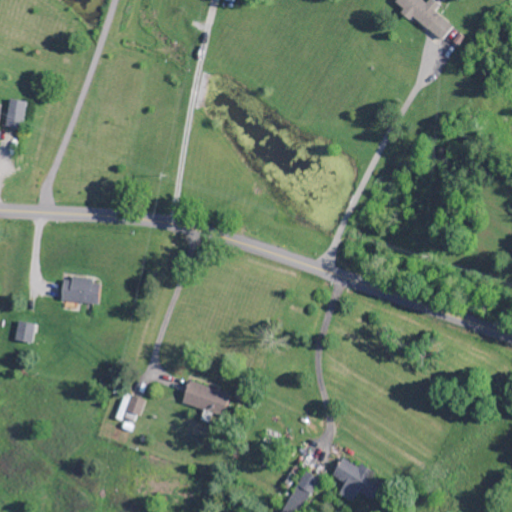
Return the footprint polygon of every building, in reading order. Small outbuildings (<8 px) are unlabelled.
[(424,6),(416,0),(396,0),(392,5),(402,12),(401,14),(440,44),(451,29),(433,14),(438,8),(428,0),(424,6)] [(21,132),(27,105),(9,101),(4,129),(21,132)] [(61,282),(60,304),(98,307),(99,284),(61,282)] [(33,328),(16,324),(12,343),(30,346),(33,328)] [(180,405),(220,420),(228,398),(188,384),(180,405)] [(138,420),(143,403),(128,399),(124,415),(138,420)] [(336,497),(351,506),(356,495),(370,503),(378,490),(365,483),(369,476),(341,460),(330,479),(342,486),(336,497)] [(283,511),(299,511),(313,479),(299,473),(283,511)]
